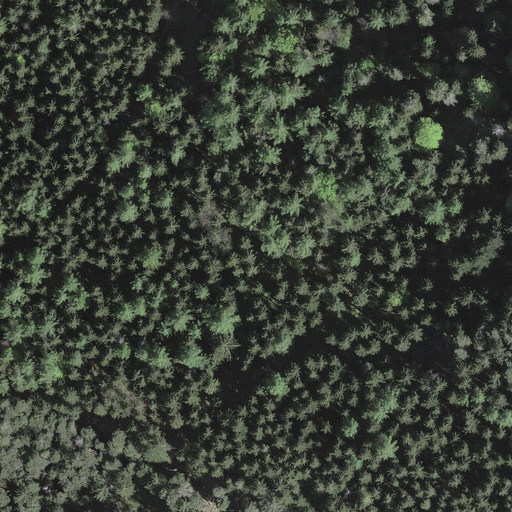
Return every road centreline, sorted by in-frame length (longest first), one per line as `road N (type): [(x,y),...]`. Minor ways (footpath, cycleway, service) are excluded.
road 1 (track): [(200,0),(188,57),(217,149),(222,198),(252,271),(252,333),(237,380),(246,383),(282,360),(353,303)]
road 2 (track): [(0,252),(104,170),(186,0)]
